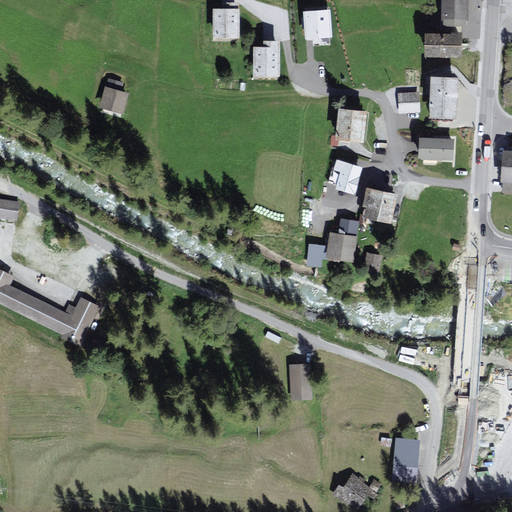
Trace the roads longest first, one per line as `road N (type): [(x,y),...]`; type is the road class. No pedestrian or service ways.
road 1 (residential): [(0,184),(162,274),(423,380),(436,407),(427,477),(438,508)]
road 2 (residential): [(251,4),(280,29),(295,72),(326,90),(369,94),(385,105),(410,176),(480,186)]
road 3 (tertiary): [(476,243),(461,456),(451,495),(438,508)]
